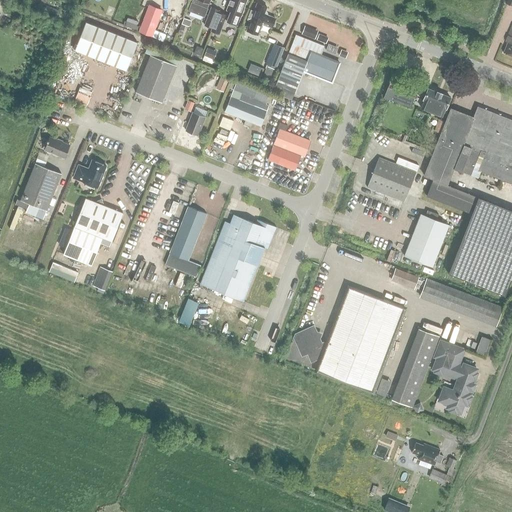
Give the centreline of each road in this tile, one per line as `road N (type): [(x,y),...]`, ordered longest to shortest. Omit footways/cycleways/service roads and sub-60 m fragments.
road 1 (unclassified): [(310,211),(65,115)]
road 2 (unknown): [(287,275),(48,179)]
road 3 (unclassified): [(310,211),(379,30)]
road 4 (unclassified): [(260,349),(310,211)]
road 5 (tertiary): [(511,81),(379,30)]
